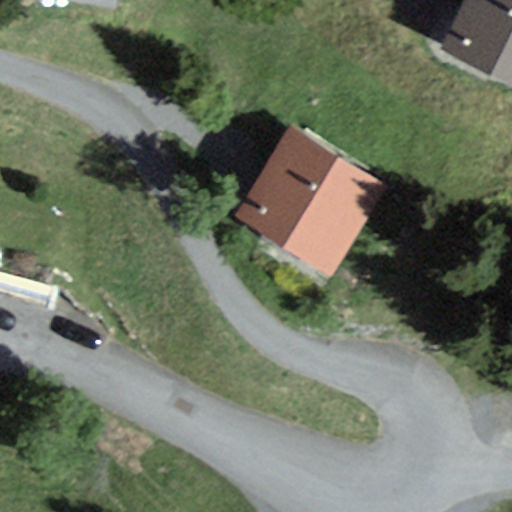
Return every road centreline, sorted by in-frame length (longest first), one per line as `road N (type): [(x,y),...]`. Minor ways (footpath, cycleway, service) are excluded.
road 1 (residential): [(0,66),(114,112),(152,151),(217,275),(258,330),(309,365),(416,386),(444,439),(441,451)]
road 2 (residential): [(441,451),(434,476),(403,501),(353,498),(206,425),(0,359)]
